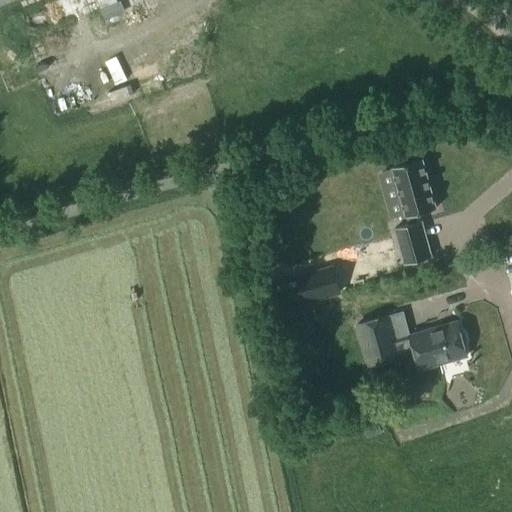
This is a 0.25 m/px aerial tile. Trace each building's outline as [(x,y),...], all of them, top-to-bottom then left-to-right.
[(97,76),(84,78),(87,99),(100,97),(97,76)] [(448,153),(450,178),(466,176),(463,144),(457,144),(456,136),(449,137),(450,153),(448,153)] [(435,209),(421,159),(417,160),(415,155),(394,161),(396,166),(392,167),(405,217),(407,216),(409,224),(394,228),(404,264),(430,257),(420,221),(419,221),(417,214),(435,209)] [(330,268),(270,284),(277,308),(336,292),(330,268)] [(387,316),(356,325),(367,365),(398,357),(398,356),(413,351),(418,370),(466,356),(463,346),(465,342),(462,334),(459,332),(456,322),(409,335),(409,336),(394,340),(387,316)]
